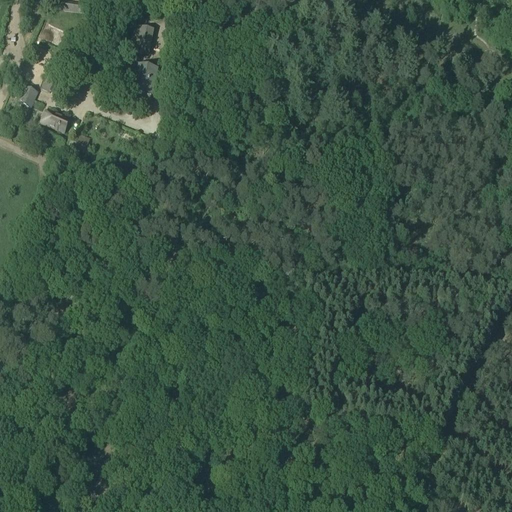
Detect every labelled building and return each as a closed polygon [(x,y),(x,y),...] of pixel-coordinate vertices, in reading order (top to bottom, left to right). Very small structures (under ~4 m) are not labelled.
[(143,32),(136,58),(147,61),(154,35),(143,32)] [(103,76),(81,67),(75,82),(97,91),(103,76)] [(133,93),(150,96),(151,97),(156,73),(138,69),(133,93)] [(47,78),(41,90),(57,98),(63,86),(47,78)] [(24,89),(18,104),(30,110),(37,94),(24,89)] [(133,93),(132,100),(149,103),(150,96),(133,93)] [(45,115),(40,125),(64,136),(68,125),(45,115)] [(74,134),(68,148),(84,155),(90,140),(74,134)]
